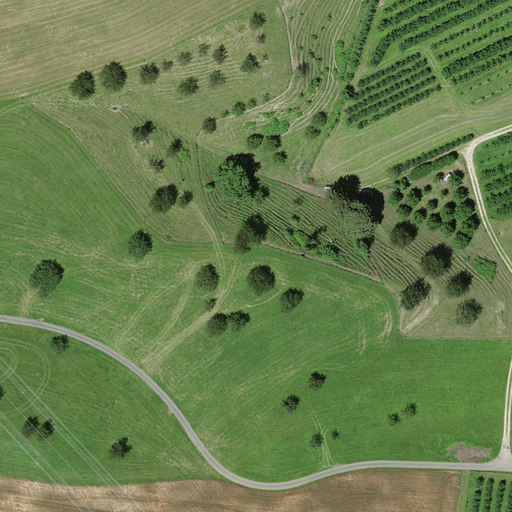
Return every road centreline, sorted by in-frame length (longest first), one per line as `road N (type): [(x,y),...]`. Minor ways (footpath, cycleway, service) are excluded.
road 1 (track): [(0,318),(87,341),(138,373),(214,468),(244,483),(281,488),(384,463),(511,470)]
road 2 (track): [(511,267),(489,232),(465,147),(511,128)]
road 3 (track): [(315,178),(365,192),(465,147)]
